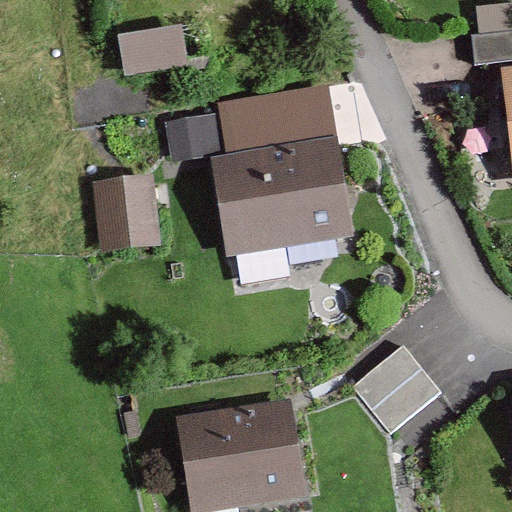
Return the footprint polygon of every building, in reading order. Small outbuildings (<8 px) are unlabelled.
[(511,32),(471,37),(474,66),(511,61),(511,32)] [(125,42),(130,72),(180,64),(175,34),(125,42)] [(169,124),(175,157),(219,150),(214,117),(169,124)] [(288,278),(282,244),(341,234),(327,148),(223,165),(241,277),(251,284),(288,278)] [(100,190),(107,247),(152,241),(145,186),(100,190)] [(352,388),(371,411),(422,370),(403,347),(352,388)] [(440,394),(422,370),(371,411),(390,434),(440,394)] [(187,423),(201,509),(294,494),(280,409),(187,423)]
